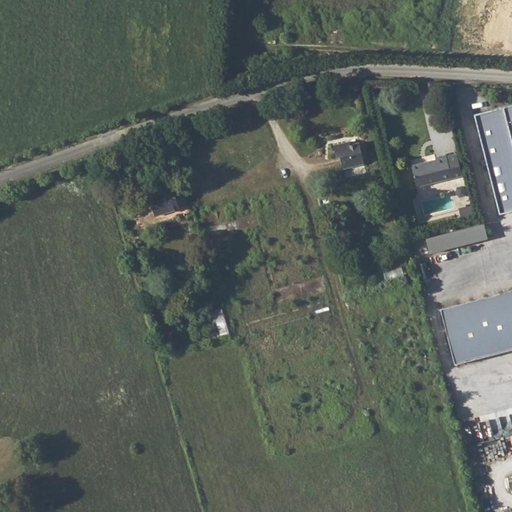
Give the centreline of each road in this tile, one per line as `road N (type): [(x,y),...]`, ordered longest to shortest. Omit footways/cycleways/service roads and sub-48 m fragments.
road 1 (unclassified): [(0,178),(327,71),(511,75)]
road 2 (unknown): [(456,71),(504,239)]
